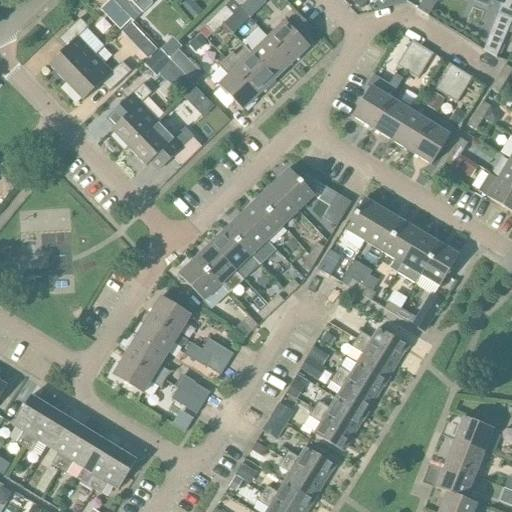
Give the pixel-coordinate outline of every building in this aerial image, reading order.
[(112,0),(110,0),(100,10),(101,11),(110,20),(118,29),(121,31),(132,20),(125,14),(112,0)] [(142,0),(112,0),(125,14),(132,20),(134,22),(143,13),(137,6),(142,0)] [(191,0),(187,0),(179,8),(192,21),(202,11),(191,0)] [(232,0),(241,9),(249,0),(232,0)] [(367,0),(354,0),(353,3),(363,10),(369,0),(367,0)] [(377,0),(371,8),(375,12),(404,3),(404,0),(377,0)] [(427,16),(428,16),(437,0),(423,0),(418,8),(417,10),(427,16)] [(511,0),(472,0),(473,2),(488,7),(493,5),(495,0),(502,3),(498,14),(511,20),(511,19),(511,0)] [(215,16),(224,25),(235,15),(226,6),(215,16)] [(285,22),(268,38),(293,64),(310,47),(302,40),(313,30),(298,15),(288,25),(285,22)] [(215,16),(205,26),(199,32),(207,40),(213,35),(214,35),(224,25),(215,16)] [(66,83),(95,56),(104,48),(87,30),(89,28),(80,19),(58,40),(66,49),(49,65),(66,83)] [(132,23),(122,32),(135,46),(148,60),(158,51),(145,37),(132,23)] [(189,45),(196,53),(207,45),(200,36),(189,45)] [(293,64),(268,38),(252,54),(276,79),(293,64)] [(489,38),(484,50),(497,57),(502,43),(489,38)] [(412,41),(397,66),(408,72),(412,65),(423,47),(412,41)] [(412,65),(408,72),(418,79),(434,54),(423,47),(412,65)] [(174,56),(166,48),(162,51),(170,60),(174,56)] [(160,51),(145,65),(156,77),(159,74),(171,63),(160,51)] [(179,51),(170,60),(172,62),(190,81),(200,72),(179,51)] [(252,54),(242,64),(232,54),(226,60),(260,95),(276,79),(252,54)] [(111,73),(95,56),(66,83),(83,102),(101,85),(109,93),(131,72),(122,63),(111,73)] [(218,67),(228,77),(218,86),(243,112),(260,95),(226,60),(218,67)] [(171,63),(159,74),(171,86),(182,98),(195,86),(190,81),(172,62),(171,63)] [(436,90),(446,96),(462,71),(451,65),(436,90)] [(511,68),(506,65),(498,77),(506,81),(511,71),(511,68)] [(462,71),(446,96),(457,103),(473,78),(462,71)] [(370,88),(352,117),(372,130),(391,100),(392,100),(404,80),(396,75),(393,80),(390,85),(374,76),(368,87),(370,88)] [(499,93),(506,81),(498,77),(491,89),(499,93)] [(112,131),(129,149),(158,121),(142,104),(152,94),(143,85),(136,92),(121,105),(129,114),(112,131)] [(195,88),(184,99),(217,133),(228,122),(195,88)] [(426,106),(425,107),(436,113),(444,100),(433,94),(426,106)] [(391,100),(372,130),(392,142),(410,112),(392,100),(391,100)] [(476,114),(483,118),(491,106),(483,102),(476,114)] [(491,108),(484,119),(494,126),(499,119),(497,112),(491,108)] [(457,109),(449,123),(459,128),(467,115),(457,109)] [(410,112),(392,142),(411,154),(429,123),(410,112)] [(476,130),(483,118),(476,114),(468,126),(476,130)] [(194,138),(185,128),(174,138),(158,121),(129,149),(146,167),(149,164),(157,173),(194,138)] [(429,123),(411,154),(431,166),(450,136),(429,123)] [(453,151),(460,155),(468,143),(460,139),(453,151)] [(453,151),(446,163),(453,167),(460,155),(453,151)] [(461,158),(455,168),(465,174),(471,164),(461,158)] [(511,161),(510,160),(499,179),(511,186),(511,161)] [(273,185),(298,212),(315,197),(289,170),(273,185)] [(477,192),(487,198),(511,213),(511,186),(499,179),(497,180),(488,175),(477,192)] [(258,200),(283,227),(298,212),(273,185),(258,200)] [(338,194),(323,219),(337,227),(338,224),(352,203),(341,196),(338,194)] [(242,215),(267,242),(283,227),(258,200),(242,215)] [(346,231),(365,243),(384,211),(365,200),(346,231)] [(383,254),(402,222),(384,211),(365,243),(383,254)] [(226,230),(252,257),(267,242),(242,215),(226,230)] [(383,254),(402,265),(421,233),(402,222),(383,254)] [(211,245),(236,272),(252,257),(226,230),(211,245)] [(415,285),(420,276),(439,244),(421,233),(402,265),(397,274),(415,285)] [(317,243),(309,255),(317,260),(324,248),(317,243)] [(459,256),(439,244),(420,276),(440,288),(459,256)] [(195,260),(220,287),(236,272),(211,245),(195,260)] [(317,260),(309,255),(302,267),(310,272),(317,260)] [(220,287),(195,260),(179,275),(204,302),(220,287)] [(318,270),(330,277),(335,269),(323,262),(318,270)] [(352,279),(347,287),(359,294),(364,286),(352,279)] [(290,296),(300,287),(293,280),(283,290),(290,296)] [(359,294),(371,301),(376,294),(364,286),(359,294)] [(274,311),(284,302),(278,295),(268,305),(274,311)] [(149,317),(179,336),(191,316),(161,297),(149,317)] [(426,301),(411,325),(426,334),(440,309),(426,301)] [(389,302),(384,309),(396,316),(401,309),(389,302)] [(274,311),(268,305),(258,315),(264,321),(274,311)] [(339,305),(333,316),(340,321),(347,309),(346,309),(340,305),(339,305)] [(413,316),(401,309),(396,316),(408,323),(413,316)] [(249,316),(242,322),(235,330),(245,338),(246,338),(258,326),(249,316)] [(137,337),(167,355),(174,343),(181,347),(185,347),(188,342),(179,336),(149,317),(137,337)] [(360,332),(343,322),(338,330),(356,340),(360,332)] [(361,333),(357,340),(397,365),(408,347),(378,329),(372,340),(361,333)] [(325,333),(320,341),(331,347),(336,339),(325,333)] [(125,356),(164,380),(168,376),(171,373),(160,367),(167,355),(137,337),(125,356)] [(202,350),(227,365),(234,355),(209,339),(202,350)] [(386,382),(397,365),(357,340),(352,348),(363,355),(357,364),(386,382)] [(314,348),(308,359),(322,367),(328,356),(314,348)] [(196,360),(221,376),(227,365),(202,350),(196,360)] [(164,380),(125,356),(113,377),(143,395),(150,383),(161,389),(162,383),(164,380)] [(308,359),(301,371),(319,381),(326,370),(308,359)] [(386,382),(357,364),(351,374),(340,368),(335,375),(376,399),(386,382)] [(365,417),(376,399),(335,375),(331,383),(342,390),(336,399),(365,417)] [(179,389),(204,404),(210,393),(185,378),(179,389)] [(204,404),(179,389),(172,399),(197,415),(204,404)] [(31,397),(20,414),(13,426),(23,432),(16,443),(24,448),(49,408),(31,397)] [(354,434),(365,417),(336,399),(329,409),(319,403),(314,410),(354,434)] [(293,413),(280,405),(272,419),(285,427),(293,413)] [(49,408),(24,448),(32,452),(38,441),(48,447),(66,418),(49,408)] [(343,453),(354,434),(314,410),(309,418),(320,424),(314,435),(343,453)] [(66,418),(48,447),(58,453),(51,464),(59,469),(83,429),(66,418)] [(454,441),(484,453),(494,430),(464,418),(454,441)] [(276,440),(285,427),(272,419),(263,432),(276,440)] [(83,469),(101,440),(83,429),(59,469),(66,474),(73,463),(83,469)] [(118,450),(101,440),(83,469),(93,475),(86,486),(94,490),(118,450)] [(454,441),(445,465),(475,477),(484,453),(454,441)] [(256,444),(252,451),(262,458),(267,451),(256,444)] [(288,452),(284,459),(324,484),(335,466),(306,448),(299,459),(288,452)] [(118,450),(94,490),(101,495),(108,484),(118,490),(126,478),(136,461),(118,450)] [(313,502),(324,484),(284,459),(279,467),(290,474),(284,484),(313,502)] [(466,500),(475,477),(445,465),(435,489),(446,494),(447,492),(466,500)] [(244,466),(237,477),(250,485),(257,474),(244,466)] [(235,477),(228,488),(236,493),(242,481),(235,477)] [(306,511),(313,502),(284,484),(278,494),(267,487),(262,494),(291,511),(306,511)] [(447,492),(446,494),(439,511),(473,511),(477,504),(466,500),(447,492)] [(291,511),(262,494),(258,502),(269,509),(266,511),(291,511)]
